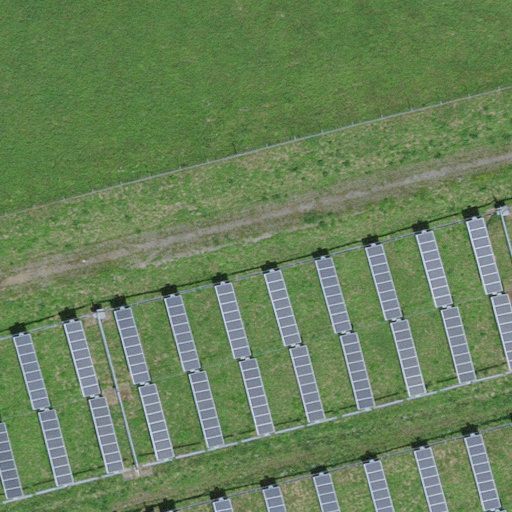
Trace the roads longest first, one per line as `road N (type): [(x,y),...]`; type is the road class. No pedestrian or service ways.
road 1 (track): [(0,295),(511,165)]
road 2 (track): [(511,403),(87,511)]
